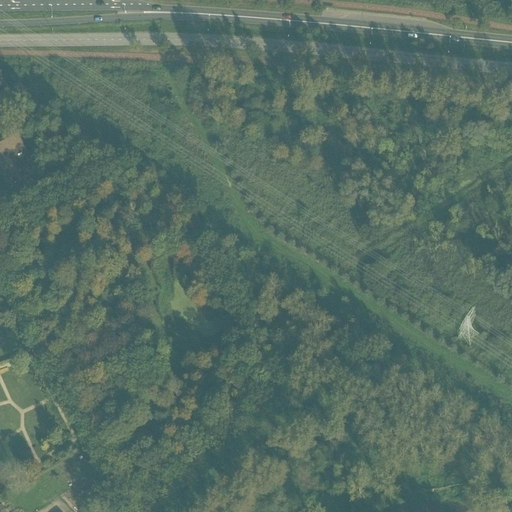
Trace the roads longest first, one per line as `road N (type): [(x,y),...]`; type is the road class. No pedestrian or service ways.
road 1 (secondary): [(511,43),(170,13)]
road 2 (secondary): [(0,24),(170,13)]
road 3 (secondary): [(170,13),(0,8)]
road 4 (track): [(0,227),(118,168)]
